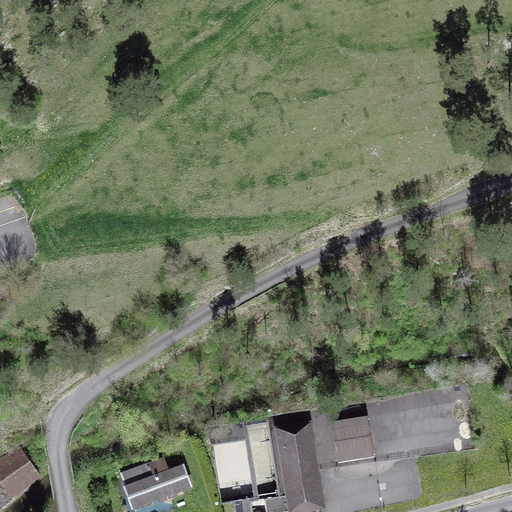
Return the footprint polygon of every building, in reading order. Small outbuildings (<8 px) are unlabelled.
[(340,465),(374,460),(368,420),(334,425),(340,465)] [(242,422),(207,433),(209,448),(245,442),(242,422)] [(278,431),(290,511),(297,511),(318,508),(305,426),(278,431)] [(17,448),(0,459),(0,484),(7,495),(35,475),(17,448)] [(181,468),(124,489),(131,509),(159,499),(161,504),(176,498),(174,493),(188,488),(181,468)]
